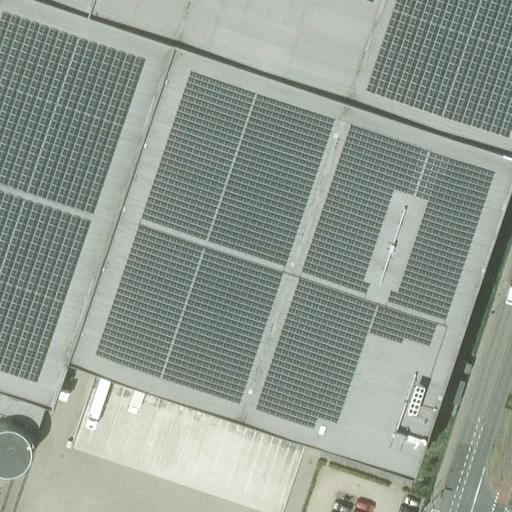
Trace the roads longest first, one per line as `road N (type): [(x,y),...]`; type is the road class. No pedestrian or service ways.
road 1 (unclassified): [(511,281),(446,504)]
road 2 (unclassified): [(463,508),(511,350)]
